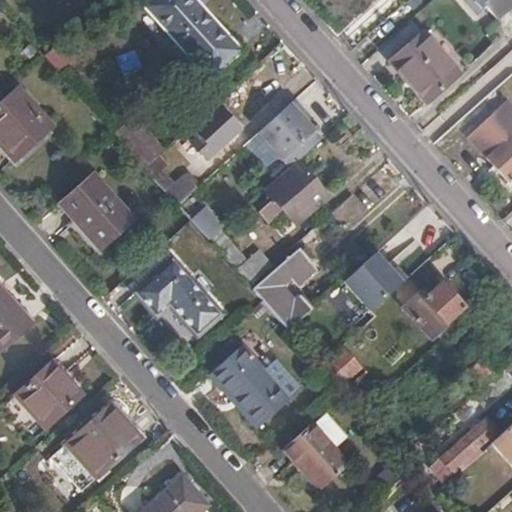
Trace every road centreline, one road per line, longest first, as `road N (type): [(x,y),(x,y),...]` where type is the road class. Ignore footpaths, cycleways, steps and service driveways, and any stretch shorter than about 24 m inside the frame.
road 1 (residential): [(0,211),(256,511)]
road 2 (residential): [(279,0),(511,261)]
road 3 (unknown): [(404,140),(511,45)]
